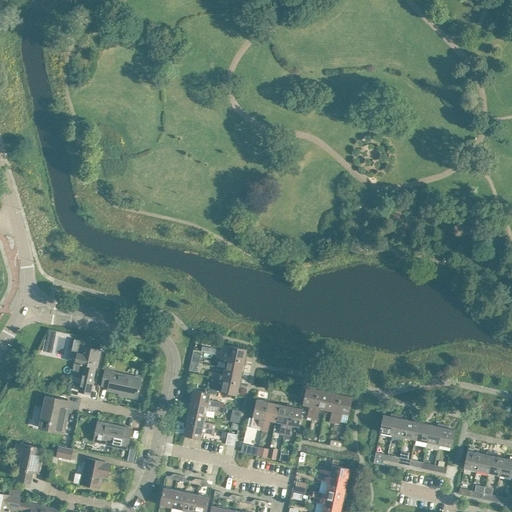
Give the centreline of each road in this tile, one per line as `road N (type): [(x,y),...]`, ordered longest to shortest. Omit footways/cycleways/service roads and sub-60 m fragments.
road 1 (residential): [(287,485),(157,449)]
road 2 (unclassified): [(26,292),(26,258),(0,167)]
